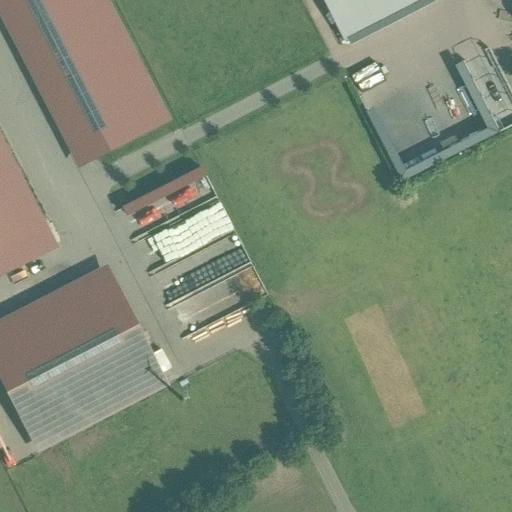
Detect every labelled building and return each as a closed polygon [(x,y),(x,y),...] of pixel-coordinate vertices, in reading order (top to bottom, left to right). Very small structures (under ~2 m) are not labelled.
[(101,0),(10,0),(38,52),(109,15),(101,0)] [(324,0),(343,38),(417,0),(324,0)] [(364,79),(375,95),(395,81),(384,66),(364,79)] [(498,131),(493,122),(481,128),(486,137),(498,131)] [(0,274),(51,248),(0,147),(0,274)] [(55,156),(43,166),(53,178),(64,168),(55,156)] [(405,163),(414,180),(425,175),(416,157),(405,163)] [(166,187),(142,197),(147,209),(171,199),(166,187)] [(157,373),(131,321),(6,385),(33,437),(157,373)]
